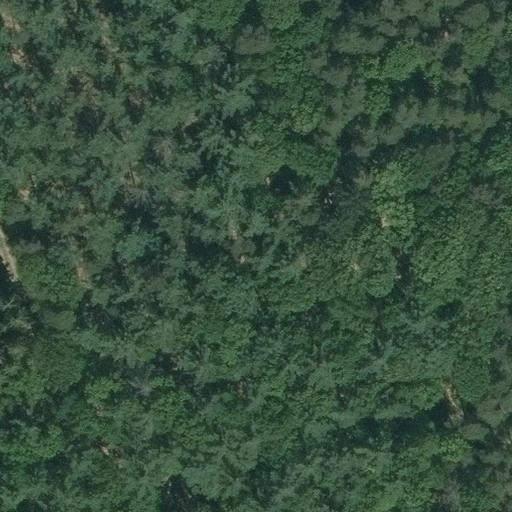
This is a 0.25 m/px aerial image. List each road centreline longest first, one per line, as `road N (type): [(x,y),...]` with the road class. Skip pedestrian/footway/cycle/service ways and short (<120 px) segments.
road 1 (track): [(0,414),(53,386),(511,242)]
road 2 (track): [(200,0),(312,307)]
road 3 (track): [(53,386),(0,249)]
